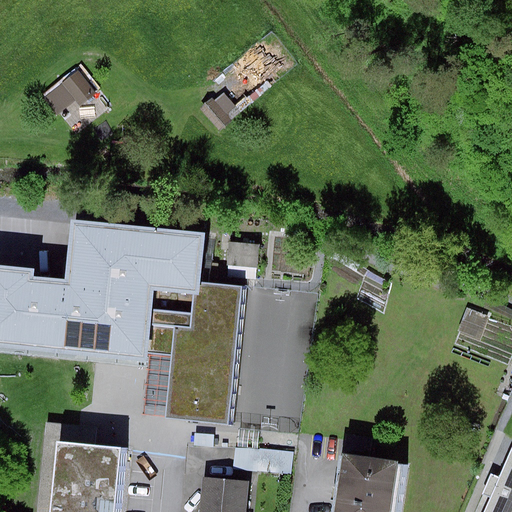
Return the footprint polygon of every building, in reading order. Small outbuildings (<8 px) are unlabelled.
[(103,89),(85,65),(48,92),(63,112),(83,97),(86,101),(103,89)] [(233,109),(219,94),(208,104),(228,127),(248,108),(241,101),(233,109)] [(0,260),(0,350),(161,370),(170,293),(212,298),(220,232),(84,216),(78,270),(0,260)] [(229,243),(227,265),(257,268),(259,246),(229,243)] [(211,319),(188,316),(177,424),(252,431),(265,293),(236,290),(234,304),(213,302),(211,319)] [(511,310),(488,299),(484,306),(511,320),(511,310)] [(467,309),(458,331),(480,340),(489,318),(467,309)] [(37,511),(55,511),(62,444),(64,426),(46,424),(37,511)] [(116,511),(123,449),(62,444),(55,511),(116,511)] [(293,453),(236,448),(234,466),(247,471),(290,476),(293,453)] [(511,511),(511,449),(484,511),(511,511)] [(396,511),(403,465),(348,457),(339,511),(396,511)] [(246,511),(249,482),(203,478),(199,511),(246,511)]
